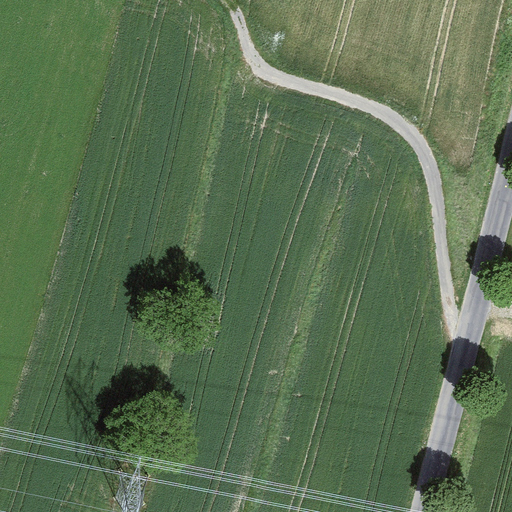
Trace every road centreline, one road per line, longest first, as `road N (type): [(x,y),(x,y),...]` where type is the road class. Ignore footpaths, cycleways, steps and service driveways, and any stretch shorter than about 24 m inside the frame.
road 1 (track): [(465,345),(408,133),(264,75),(221,0)]
road 2 (tertiary): [(511,142),(421,511)]
